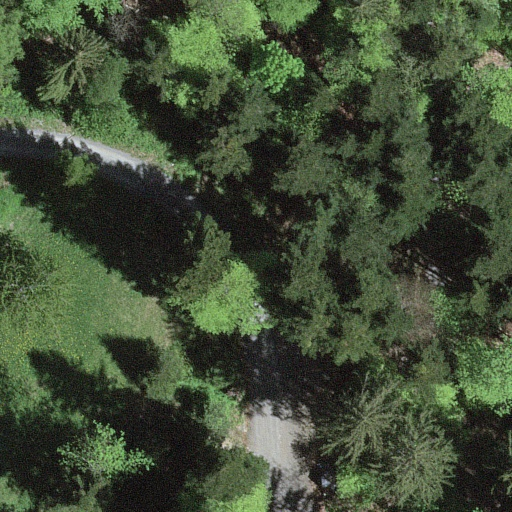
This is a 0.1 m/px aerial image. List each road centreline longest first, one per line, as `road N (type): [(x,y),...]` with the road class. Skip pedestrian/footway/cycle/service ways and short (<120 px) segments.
road 1 (track): [(0,141),(59,141),(150,170),(215,233),(265,308),(300,511)]
road 2 (track): [(442,511),(438,292),(418,118),(380,0)]
